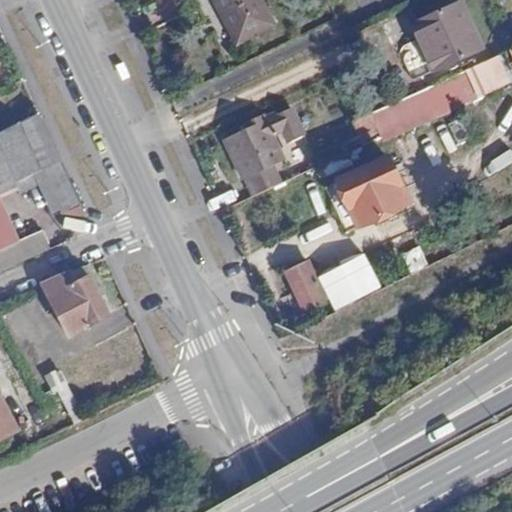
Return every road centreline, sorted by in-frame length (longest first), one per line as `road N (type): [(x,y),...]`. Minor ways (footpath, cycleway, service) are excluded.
road 1 (residential): [(224,384),(0,493)]
road 2 (primary): [(56,0),(157,217)]
road 3 (primary): [(333,511),(298,451),(212,339)]
road 4 (residential): [(0,287),(157,217)]
road 5 (primary): [(511,367),(379,457)]
road 6 (primary): [(376,511),(511,437)]
road 7 (primary): [(511,391),(379,457)]
road 8 (primary): [(224,384),(280,511)]
road 9 (primary): [(157,217),(212,339)]
